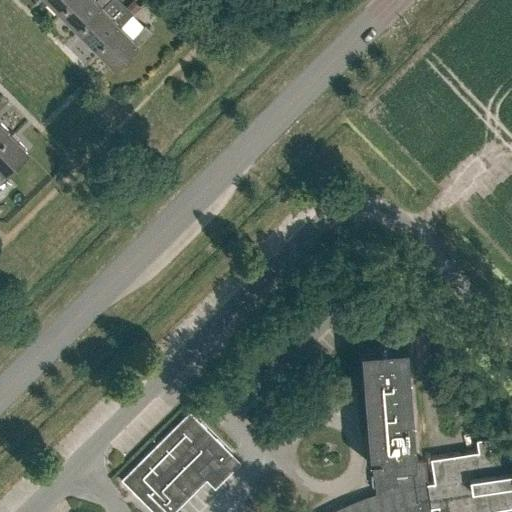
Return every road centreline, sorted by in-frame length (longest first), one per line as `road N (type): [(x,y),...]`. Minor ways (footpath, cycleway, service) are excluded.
road 1 (primary): [(0,392),(394,0)]
road 2 (residential): [(30,511),(325,216)]
road 3 (residential): [(511,339),(389,215),(361,207),(325,216)]
